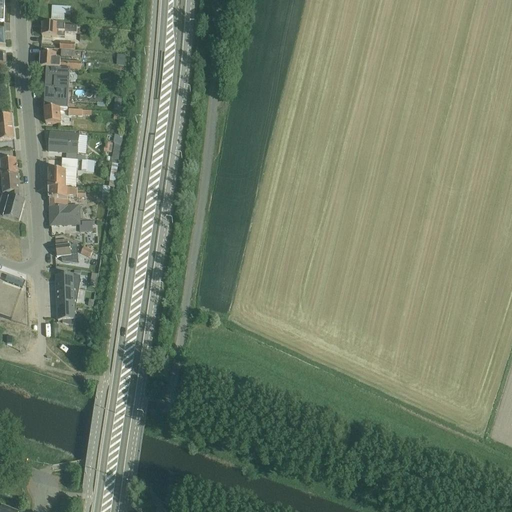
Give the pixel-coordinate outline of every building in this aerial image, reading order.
[(52,6),(51,20),(64,20),(65,15),(71,16),(71,8),(52,6)] [(43,25),(42,37),(64,38),(64,33),(77,34),(77,27),(43,25)] [(61,50),(75,51),(75,44),(60,42),(60,50),(61,50)] [(40,69),(70,70),(81,71),(82,63),(56,62),(57,56),(41,55),(40,69)] [(70,70),(40,69),(41,82),(46,82),(45,89),(69,90),(70,70)] [(69,90),(45,89),(44,109),(64,110),(68,111),(69,90)] [(64,110),(44,109),(46,124),(62,125),(60,113),(64,113),(64,110)] [(0,141),(14,140),(11,116),(0,116),(0,141)] [(82,162),(85,162),(85,158),(77,157),(77,154),(78,154),(79,136),(50,134),(48,152),(67,153),(67,161),(78,161),(82,162)] [(114,143),(111,162),(118,163),(122,136),(115,135),(114,143)] [(102,148),(101,152),(107,153),(107,152),(112,153),(113,144),(106,143),(105,148),(102,148)] [(0,176),(1,177),(18,175),(17,160),(0,160),(0,176)] [(78,161),(67,161),(63,160),(62,171),(49,171),(49,190),(76,192),(78,161)] [(85,162),(82,162),(81,173),(94,173),(95,163),(85,162)] [(103,187),(103,193),(109,194),(110,187),(115,188),(118,164),(112,164),(109,187),(103,186),(103,187)] [(3,194),(19,193),(18,175),(1,177),(0,176),(0,185),(2,186),(3,194)] [(76,192),(49,190),(50,208),(68,207),(68,198),(86,199),(86,193),(76,192)] [(0,217),(19,223),(25,202),(20,201),(19,193),(3,194),(0,201),(0,217)] [(68,207),(50,208),(51,227),(60,226),(60,225),(80,225),(79,207),(68,207)] [(82,226),(79,226),(79,233),(93,232),(92,226),(94,226),(94,222),(82,222),(82,226)] [(67,240),(55,242),(57,258),(61,258),(61,262),(79,265),(76,246),(68,246),(67,240)] [(84,248),(81,254),(90,258),(93,252),(84,248)] [(56,276),(68,276),(68,270),(56,268),(56,276)] [(68,276),(56,276),(57,291),(79,291),(80,278),(74,277),(74,276),(68,276)] [(79,291),(57,291),(58,305),(77,304),(79,291)] [(77,304),(58,305),(58,322),(63,322),(63,324),(73,327),(74,321),(75,321),(75,314),(77,304)] [(15,335),(5,335),(5,349),(15,349),(15,335)]
